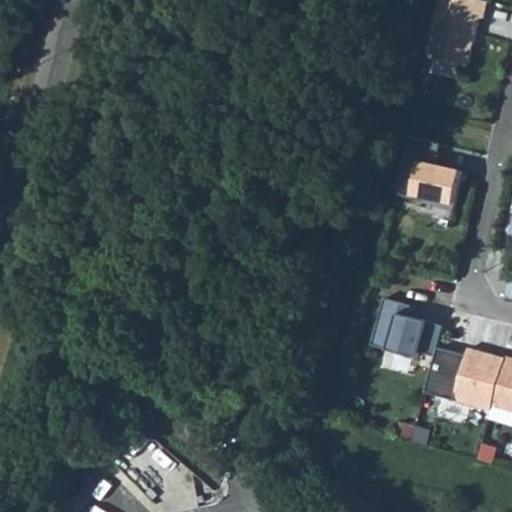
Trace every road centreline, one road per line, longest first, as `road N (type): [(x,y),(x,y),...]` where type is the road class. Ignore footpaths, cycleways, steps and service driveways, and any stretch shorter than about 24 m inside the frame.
road 1 (tertiary): [(70,0),(0,276)]
road 2 (residential): [(511,118),(473,287),(490,311),(511,315)]
